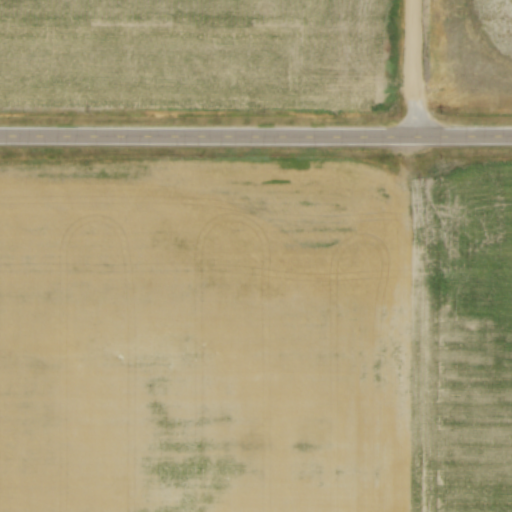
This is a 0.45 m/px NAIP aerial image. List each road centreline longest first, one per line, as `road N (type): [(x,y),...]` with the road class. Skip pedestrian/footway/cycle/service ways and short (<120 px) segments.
road 1 (primary): [(511,134),(0,134)]
road 2 (residential): [(416,135),(416,511)]
road 3 (tertiary): [(416,135),(416,0)]
